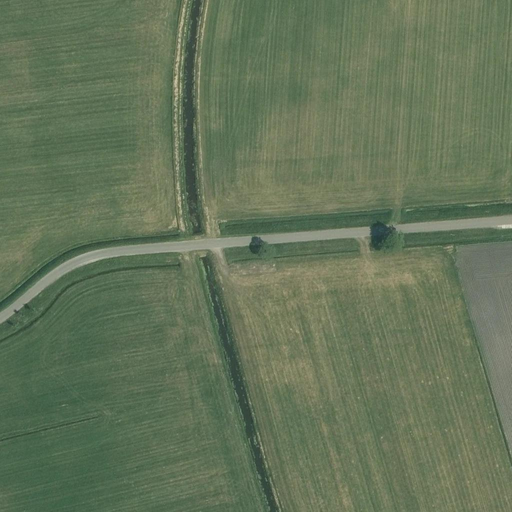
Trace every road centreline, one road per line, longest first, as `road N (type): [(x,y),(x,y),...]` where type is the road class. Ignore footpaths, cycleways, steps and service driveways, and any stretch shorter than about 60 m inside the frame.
road 1 (unclassified): [(0,317),(85,257),(511,220)]
road 2 (track): [(263,511),(183,218),(176,124),(188,0)]
